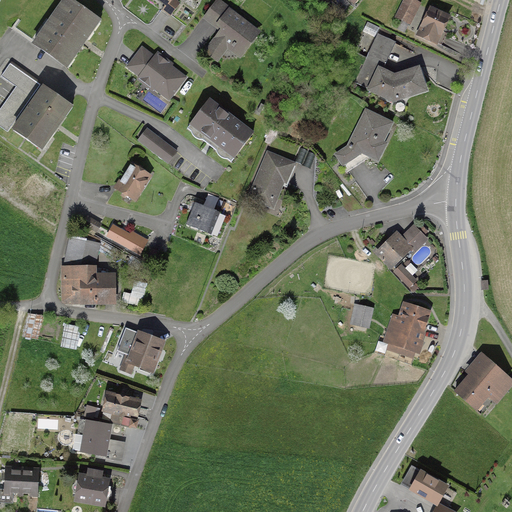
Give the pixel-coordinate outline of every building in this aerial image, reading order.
[(96,20),(67,0),(64,0),(33,45),(64,66),(96,20)] [(159,0),(166,5),(162,10),(169,15),(178,4),(172,0),(159,0)] [(418,4),(409,0),(403,0),(396,16),(409,23),(418,4)] [(223,29),(217,36),(241,54),(249,43),(247,41),(254,32),(233,16),(235,15),(217,2),(206,17),(223,29)] [(440,31),(447,18),(430,10),(418,35),(440,46),(446,34),(440,31)] [(209,48),(206,52),(216,60),(218,56),(217,55),(217,54),(209,48)] [(170,99),(185,78),(155,57),(154,58),(142,49),(129,67),(141,76),(140,77),(170,99)] [(30,98),(39,86),(9,64),(0,77),(18,89),(0,114),(0,127),(6,132),(30,98)] [(393,77),(378,70),(369,90),(392,101),(424,90),(417,69),(393,77)] [(13,131),(38,148),(68,106),(43,88),(13,131)] [(252,132),(211,103),(195,126),(236,155),(252,132)] [(337,155),(339,158),(346,169),(360,160),(358,157),(361,152),(376,159),(383,145),(379,143),(388,124),(365,113),(348,148),(337,155)] [(176,150),(148,130),(140,141),(168,161),(176,150)] [(291,165),(267,154),(249,197),(258,201),(261,194),(274,199),(282,181),(284,182),(291,165)] [(125,195),(133,201),(149,175),(132,165),(116,190),(121,194),(120,196),(123,198),(125,195)] [(25,175),(13,166),(6,175),(19,184),(25,175)] [(34,176),(18,198),(34,210),(51,188),(34,176)] [(206,233),(215,212),(196,204),(187,225),(206,233)] [(102,224),(85,215),(81,223),(97,232),(102,224)] [(131,234),(113,224),(106,236),(140,255),(149,240),(133,231),(131,234)] [(400,239),(395,234),(376,254),(390,268),(409,248),(412,251),(424,239),(412,228),(400,239)] [(63,266),(96,265),(100,243),(69,237),(63,266)] [(63,266),(61,266),(62,302),(64,304),(116,304),(116,273),(97,272),(97,265),(96,265),(63,266)] [(408,287),(414,281),(410,277),(404,282),(408,287)] [(400,322),(391,319),(384,342),(413,352),(427,311),(406,304),(400,322)] [(371,310),(357,307),(353,324),(362,326),(364,318),(369,319),(371,310)] [(150,371),(161,342),(125,328),(116,351),(130,357),(128,362),(150,371)] [(511,383),(511,381),(486,359),(456,394),(473,409),(485,395),(495,404),(511,383)] [(103,410),(112,413),(110,422),(127,426),(130,427),(135,402),(107,394),(103,410)] [(87,408),(85,415),(91,417),(93,409),(87,408)] [(112,425),(85,420),(80,450),(107,454),(112,425)] [(21,468),(4,467),(3,491),(0,490),(0,501),(11,502),(11,493),(17,494),(17,497),(20,497),(20,494),(21,468)] [(21,468),(20,494),(20,497),(23,497),(23,494),(28,494),(28,497),(37,498),(38,468),(21,468)] [(79,475),(74,501),(103,506),(107,480),(99,479),(101,473),(88,470),(87,477),(79,475)] [(426,498),(427,497),(433,501),(442,486),(435,483),(436,482),(420,473),(410,489),(426,498)] [(460,511),(466,504),(450,494),(443,504),(452,510),(453,509),(456,511),(460,511)]
